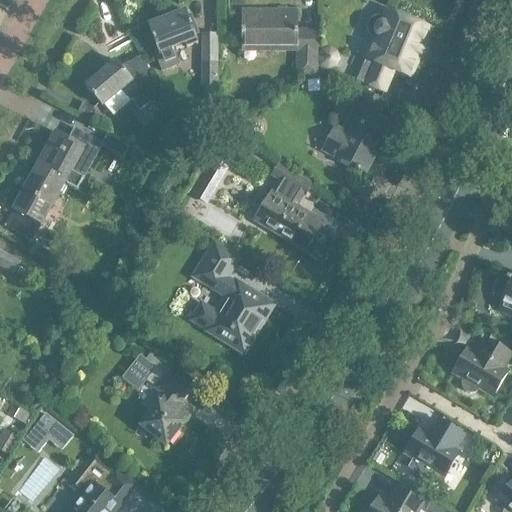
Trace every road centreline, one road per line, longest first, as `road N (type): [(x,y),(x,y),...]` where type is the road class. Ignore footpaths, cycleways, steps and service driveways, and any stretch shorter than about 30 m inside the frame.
road 1 (residential): [(494,0),(442,141),(368,286),(196,511)]
road 2 (secondary): [(245,511),(356,366),(465,166),(511,55)]
road 3 (residential): [(325,511),(439,325),(511,156)]
